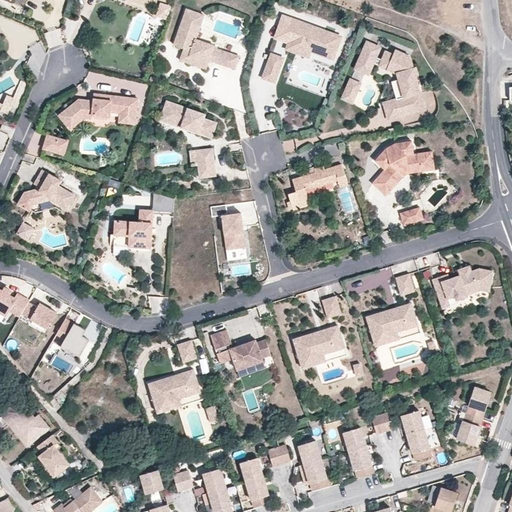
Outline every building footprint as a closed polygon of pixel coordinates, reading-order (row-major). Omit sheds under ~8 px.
[(201,14),(183,8),(172,43),(182,47),(180,52),(206,60),(207,58),(233,67),(237,54),(211,46),(212,44),(193,38),(201,14)] [(318,28),(297,21),(289,41),(301,45),(298,53),(308,57),(310,51),(324,56),(328,47),(336,50),(340,40),(317,32),(318,28)] [(44,33),(48,47),(65,42),(61,28),(44,33)] [(274,48),(282,51),(286,38),(279,35),(274,48)] [(364,42),(353,69),(366,74),(371,63),(395,73),(399,72),(401,78),(397,79),(403,96),(395,98),(400,115),(423,107),(413,74),(416,73),(414,67),(411,67),(408,56),(393,50),(392,55),(383,51),(380,60),(373,57),(377,47),(364,42)] [(32,53),(37,61),(46,55),(42,48),(32,53)] [(283,58),(272,54),(263,77),(274,81),(283,58)] [(359,84),(349,80),(341,99),(351,103),(359,84)] [(0,110),(7,114),(14,98),(7,95),(2,105),(0,103),(0,110)] [(78,100),(58,115),(69,129),(83,118),(91,119),(92,116),(109,117),(109,112),(119,113),(135,115),(137,98),(99,95),(98,100),(93,99),(93,102),(78,100)] [(187,107),(165,99),(161,111),(172,114),(169,122),(180,126),(181,123),(192,127),(191,130),(210,136),(215,121),(202,116),(204,112),(194,109),(193,112),(186,109),(187,107)] [(134,124),(135,115),(119,113),(118,122),(134,124)] [(57,139),(46,136),(42,149),(55,153),(57,145),(55,144),(57,139)] [(66,142),(57,139),(55,144),(57,145),(55,153),(62,155),(66,142)] [(384,150),(375,160),(384,169),(381,172),(390,180),(380,190),(385,195),(401,180),(403,176),(400,172),(406,169),(408,174),(421,171),(420,165),(432,163),(430,151),(412,154),(410,141),(394,144),(394,146),(387,149),(386,148),(384,150)] [(201,151),(195,152),(198,175),(214,174),(212,159),(210,159),(209,147),(201,148),(201,151)] [(315,172),(293,178),(299,200),(308,197),(306,189),(337,180),(340,186),(347,184),(342,164),(324,169),(323,166),(314,168),(315,172)] [(24,191),(17,203),(29,209),(32,203),(49,199),(66,207),(73,193),(57,184),(59,178),(40,168),(36,177),(39,179),(34,188),(24,191)] [(172,212),(174,196),(153,194),(152,210),(172,212)] [(248,200),(210,207),(212,218),(222,218),(226,251),(244,249),(242,227),(256,225),(248,200)] [(419,207),(400,212),(403,225),(422,219),(419,207)] [(139,222),(114,220),(113,245),(150,248),(151,234),(148,234),(148,229),(151,229),(153,211),(140,210),(139,222)] [(34,228),(23,222),(17,234),(28,239),(34,228)] [(448,274),(432,279),(440,300),(454,295),(456,300),(467,296),(466,294),(481,290),(489,293),(496,274),(479,269),(449,279),(448,274)] [(408,274),(395,278),(400,296),(413,292),(408,274)] [(2,290),(0,288),(0,312),(4,315),(7,308),(20,315),(29,300),(17,293),(14,297),(11,295),(13,291),(4,286),(2,290)] [(149,297),(150,314),(165,313),(164,296),(149,297)] [(333,296),(320,300),(325,318),(338,314),(333,296)] [(37,304),(29,300),(20,315),(47,330),(57,311),(39,301),(37,304)] [(389,309),(365,316),(373,347),(419,333),(411,306),(390,312),(389,309)] [(86,329),(65,318),(57,332),(65,337),(59,346),(78,357),(87,340),(81,337),(86,329)] [(225,329),(209,334),(219,363),(232,358),(236,369),(262,361),(257,347),(266,345),(264,339),(255,342),(254,339),(245,342),(246,345),(241,346),(240,344),(228,348),(227,344),(230,342),(225,329)] [(315,331),(290,338),(299,368),(304,367),(304,364),(312,362),(313,364),(323,361),(323,359),(334,356),(335,358),(345,355),(337,329),(316,335),(315,331)] [(196,357),(190,339),(177,343),(182,360),(196,357)] [(202,345),(196,347),(200,361),(207,359),(202,345)] [(172,375),(148,382),(158,412),(203,398),(194,371),(173,378),(172,375)] [(471,405),(469,413),(483,418),(486,410),(492,392),(476,387),(470,404),(471,405)] [(15,405),(0,417),(0,423),(2,426),(8,420),(23,437),(25,436),(30,441),(46,427),(36,416),(33,418),(24,408),(21,411),(15,405)] [(403,415),(409,434),(425,429),(419,410),(403,415)] [(465,420),(458,438),(475,444),(482,425),(480,425),(483,418),(469,413),(466,420),(465,420)] [(380,416),(384,431),(393,429),(388,414),(380,416)] [(373,419),(377,433),(384,431),(380,416),(373,419)] [(345,433),(350,451),(367,446),(362,428),(345,433)] [(425,429),(409,434),(414,452),(417,460),(431,456),(429,448),(430,447),(425,429)] [(53,433),(38,445),(43,452),(39,455),(55,476),(70,464),(55,444),(59,441),(53,433)] [(300,445),(305,464),(322,459),(317,441),(300,445)] [(287,444),(278,446),(282,460),(291,458),(287,444)] [(367,446),(350,451),(356,470),(357,470),(359,476),(373,472),(371,465),(372,465),(367,446)] [(275,447),(268,449),(272,464),(279,461),(275,447)] [(240,463),(246,481),(263,477),(257,458),(240,463)] [(322,459),(305,464),(310,483),(311,482),(313,489),(328,485),(326,478),(327,478),(322,459)] [(157,469),(140,474),(146,493),(163,487),(157,469)] [(220,469),(203,473),(208,492),(225,487),(220,469)] [(188,471),(181,473),(185,488),(193,486),(188,471)] [(181,473),(173,476),(178,490),(185,488),(181,473)] [(263,477),(246,481),(251,499),(252,499),(255,507),(269,503),(266,495),(268,495),(263,477)] [(63,502),(54,508),(56,511),(89,511),(104,502),(93,487),(67,506),(63,502)] [(225,487),(208,492),(214,510),(215,510),(215,511),(231,511),(230,506),(231,506),(225,487)] [(433,511),(450,511),(451,511),(452,511),(458,492),(441,487),(435,505),(436,506),(433,511)] [(13,511),(9,499),(0,501),(0,511),(13,511)]
